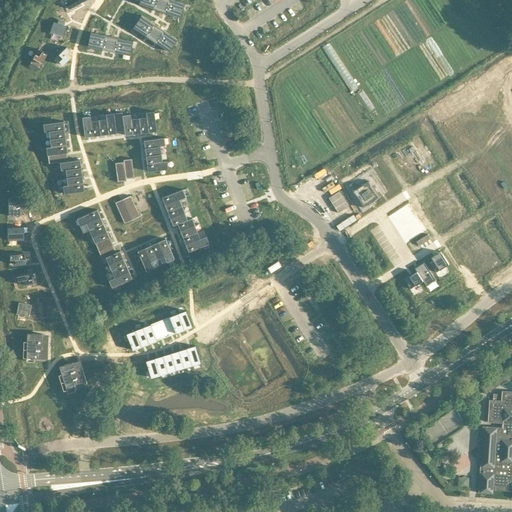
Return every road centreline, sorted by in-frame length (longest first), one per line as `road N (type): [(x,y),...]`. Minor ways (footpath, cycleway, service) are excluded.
road 1 (unclassified): [(86,476),(222,463),(315,440),(377,411)]
road 2 (residential): [(408,359),(310,211),(277,189),(268,150)]
road 3 (residential): [(68,211),(140,182),(201,173),(268,150)]
road 4 (residential): [(511,284),(408,359)]
road 5 (unclassified): [(455,511),(377,411)]
road 6 (residential): [(258,67),(362,0)]
